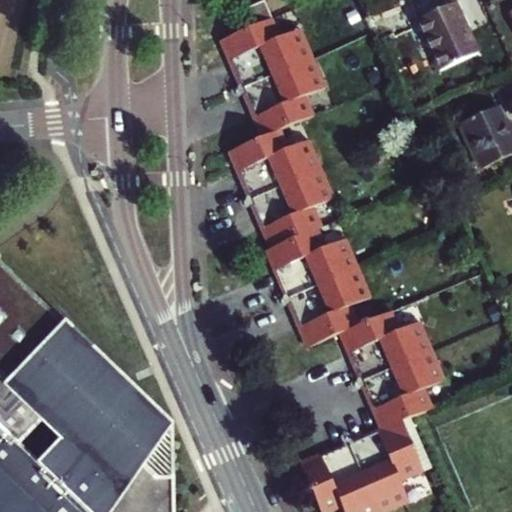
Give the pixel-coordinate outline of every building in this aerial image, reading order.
[(424,471),(402,421),(410,418),(433,407),(425,390),(445,381),(432,351),(419,322),(400,330),(392,311),(361,325),(353,306),(371,298),(358,269),(345,239),(329,246),(321,228),(312,208),(333,199),(321,171),(308,141),(288,151),(279,131),(313,116),(305,97),(325,88),(312,59),(299,30),(281,38),(272,19),(271,16),(264,1),(246,9),(254,27),(227,39),(235,57),(230,59),(236,73),(243,90),(249,104),(254,116),(256,118),(261,116),(269,135),(264,137),(235,149),(244,169),(238,171),(244,185),(251,201),(258,217),(262,228),(263,229),(269,227),(277,246),(273,248),(281,267),(275,269),(281,283),(288,299),(295,316),(300,328),(306,326),(314,344),(342,332),(347,331),(356,351),(351,353),(356,365),(359,374),(363,381),(365,385),(370,397),(375,410),(380,408),(389,427),(384,429),(366,437),(357,440),(349,444),(343,447),(333,451),(320,456),(322,461),(304,469),(322,511),(327,511),(342,506),(344,511),(380,511),(407,500),(399,482),(424,471)] [(456,2),(418,20),(440,69),(478,52),(456,2)] [(235,57),(227,39),(222,41),(230,59),(235,57)] [(498,106),(461,122),(482,168),(511,154),(511,135),(511,136),(506,124),(498,106)] [(269,135),(261,116),(256,118),(264,137),(269,135)] [(229,152),(238,171),(244,169),(235,149),(229,152)] [(269,227),(263,229),(272,248),(267,251),(275,269),(281,267),(273,248),(277,246),(269,227)] [(0,511),(175,511),(174,479),(155,479),(149,473),(139,463),(172,429),(0,261),(0,511)] [(306,326),(300,328),(308,347),(314,344),(306,326)] [(342,332),(351,353),(356,351),(347,331),(342,332)] [(380,408),(375,410),(384,429),(389,427),(380,408)] [(320,456),(317,458),(301,463),(304,469),(322,461),(320,456)]
